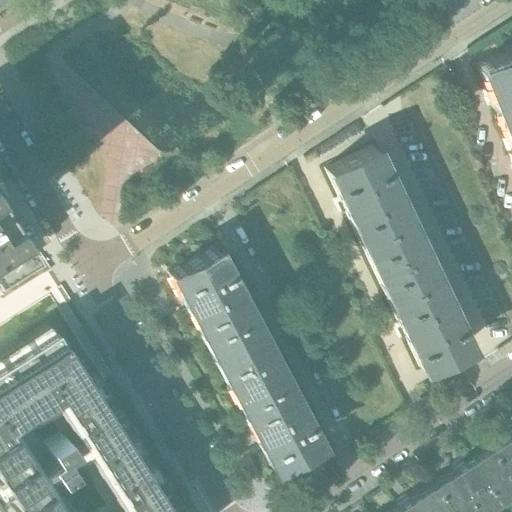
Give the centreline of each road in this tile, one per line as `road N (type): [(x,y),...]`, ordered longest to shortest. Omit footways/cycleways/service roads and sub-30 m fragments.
road 1 (residential): [(504,0),(84,270)]
road 2 (residential): [(212,511),(84,270)]
road 3 (residential): [(293,511),(511,370)]
road 4 (residential): [(84,270),(0,133)]
